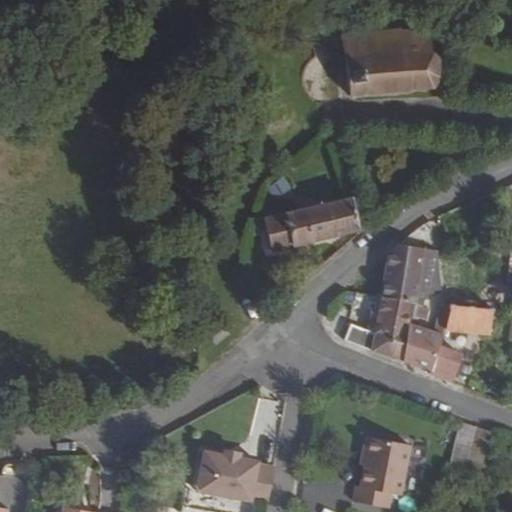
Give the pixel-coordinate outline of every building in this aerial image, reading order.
[(431,55),(430,38),(435,33),(435,29),(430,30),(430,27),(425,27),(425,30),(402,31),(402,27),(395,27),(395,32),(377,33),(377,30),(371,31),(371,33),(342,36),(345,68),(332,69),(334,88),(347,87),(348,99),(429,93),(440,82),(438,55),(431,55)] [(511,244),(511,184),(498,192),(509,245),(511,244)] [(360,227),(351,196),(303,206),(311,241),(359,228),(360,227)] [(311,241),(303,206),(266,216),(274,250),(311,241)] [(440,287),(434,261),(435,261),(432,245),(402,243),(397,247),(395,264),(391,263),(385,296),(414,299),(421,295),(440,287)] [(511,309),(511,244),(509,245),(503,246),(501,281),(508,281),(507,291),(497,290),(496,309),(511,309)] [(416,327),(421,295),(414,299),(408,324),(416,327)] [(402,357),(408,324),(414,299),(385,296),(377,334),(374,349),(402,357)] [(492,334),(496,309),(446,304),(446,308),(442,327),(492,334)] [(442,327),(446,308),(439,307),(436,326),(442,327)] [(465,353),(439,346),(440,334),(416,327),(408,324),(402,357),(434,366),(433,370),(458,381),(465,353)] [(374,349),(377,334),(350,325),(345,340),(374,349)] [(458,423),(449,464),(482,472),(491,430),(458,423)] [(402,492),(410,442),(370,435),(366,438),(365,447),(368,451),(365,471),(362,484),(358,483),(355,500),(390,505),(393,491),(402,492)] [(247,457),(248,451),(231,448),(230,454),(247,457)] [(276,503),(282,467),(265,464),(265,460),(247,457),(230,454),(212,450),(204,490),(276,503)]
